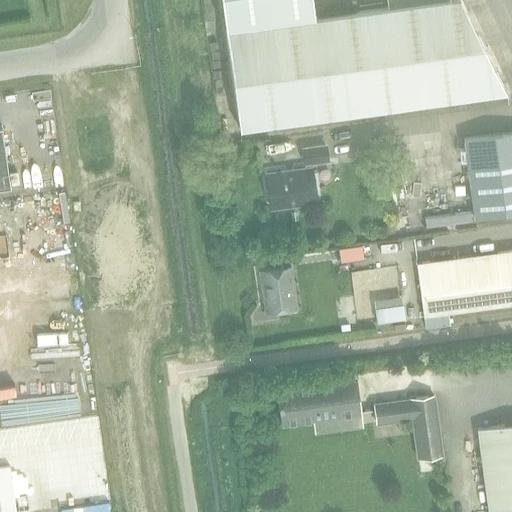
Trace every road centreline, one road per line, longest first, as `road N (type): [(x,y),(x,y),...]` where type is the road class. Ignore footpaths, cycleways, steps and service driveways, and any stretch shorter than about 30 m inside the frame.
road 1 (unknown): [(106,9),(170,375)]
road 2 (unclassified): [(106,9),(93,41),(67,58),(0,68)]
